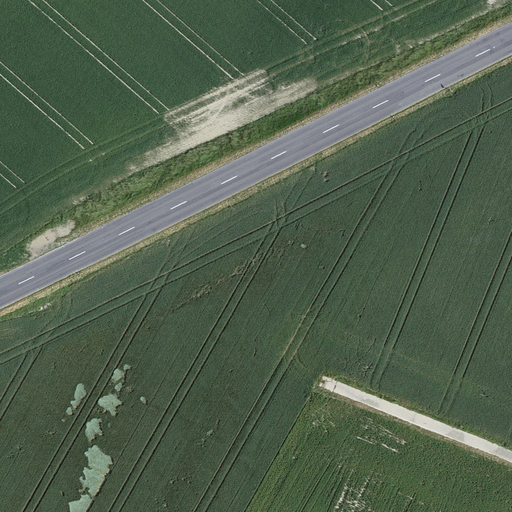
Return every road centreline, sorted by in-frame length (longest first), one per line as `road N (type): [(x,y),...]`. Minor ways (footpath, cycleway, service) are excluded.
road 1 (tertiary): [(511,31),(0,275)]
road 2 (unknown): [(329,382),(511,455)]
